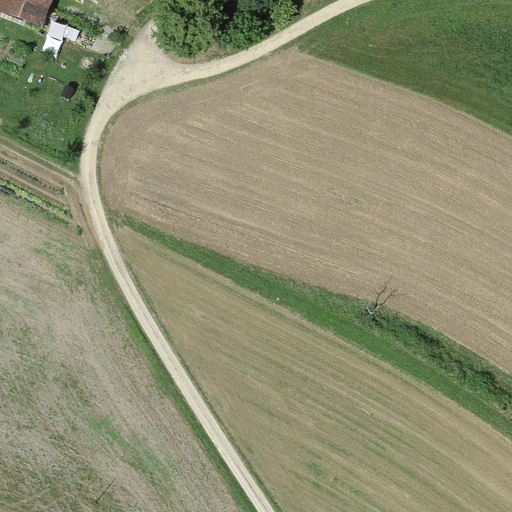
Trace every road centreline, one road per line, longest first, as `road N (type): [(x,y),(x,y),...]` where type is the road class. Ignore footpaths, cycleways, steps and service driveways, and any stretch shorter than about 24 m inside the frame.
road 1 (track): [(269,511),(120,269),(91,193),(90,149),(103,106),(142,35),(185,0)]
road 2 (track): [(128,67),(160,76),(209,69),(365,0)]
